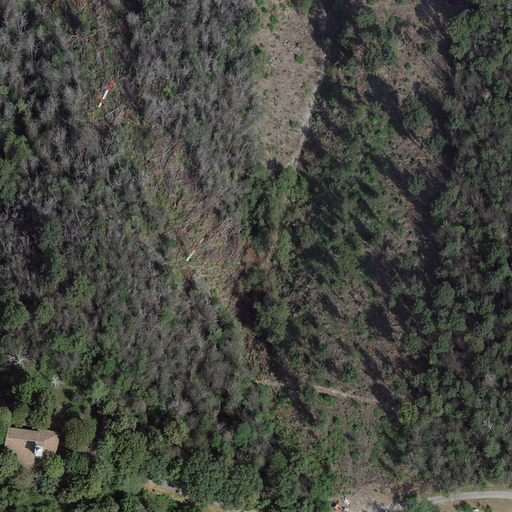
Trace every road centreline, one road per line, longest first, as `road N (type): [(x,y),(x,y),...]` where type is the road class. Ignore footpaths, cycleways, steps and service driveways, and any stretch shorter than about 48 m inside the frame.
road 1 (unclassified): [(66,442),(244,511)]
road 2 (unclassified): [(374,511),(511,495)]
